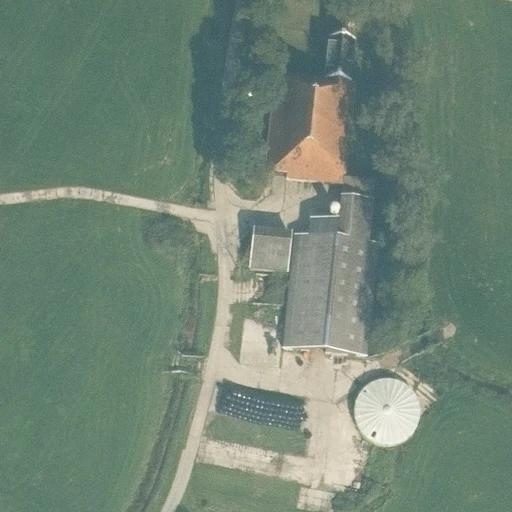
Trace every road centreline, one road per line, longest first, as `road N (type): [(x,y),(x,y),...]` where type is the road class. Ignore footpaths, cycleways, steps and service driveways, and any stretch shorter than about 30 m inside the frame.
road 1 (unclassified): [(167,511),(216,342),(224,253),(219,182),(244,0)]
road 2 (track): [(222,219),(65,192),(0,200)]
